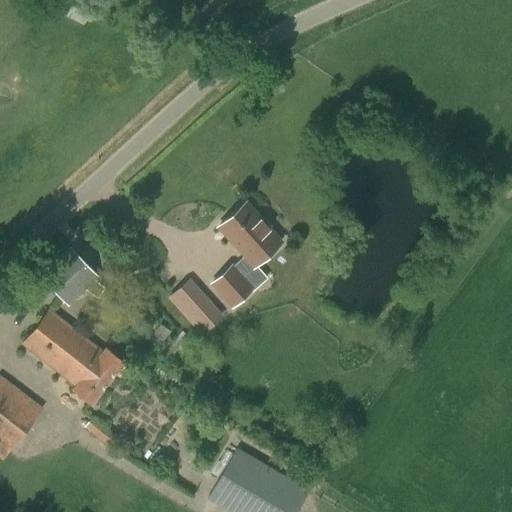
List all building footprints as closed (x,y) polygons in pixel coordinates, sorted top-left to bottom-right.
[(231,262),(213,282),(235,302),(253,283),(242,272),(252,260),(253,260),(278,233),(239,198),(214,225),(243,251),(232,263),(231,262)] [(97,277),(118,256),(90,228),(69,248),(40,277),(67,306),(97,277)] [(167,296),(202,333),(223,313),(188,276),(167,296)] [(90,403),(122,362),(105,349),(103,352),(49,310),(23,344),(76,385),(72,389),(90,403)] [(0,448),(6,453),(42,408),(0,376),(0,448)] [(101,442),(110,430),(92,416),(83,428),(101,442)] [(228,511),(295,511),(308,491),(236,448),(207,499),(228,511)]
